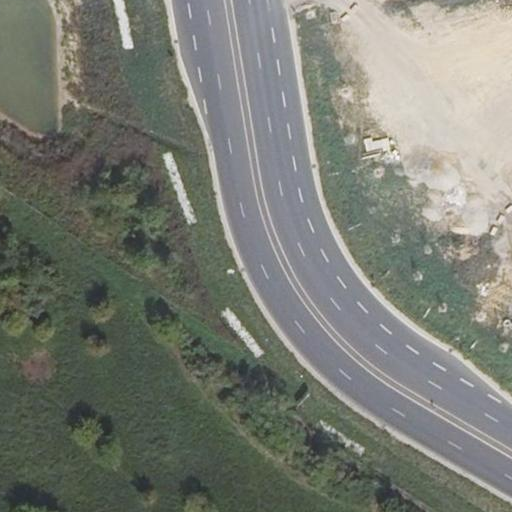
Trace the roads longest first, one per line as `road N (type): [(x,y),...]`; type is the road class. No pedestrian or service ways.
road 1 (primary): [(204,0),(236,187),(257,256),(291,313),(346,376),(511,477)]
road 2 (primary): [(511,431),(405,359),(338,291),(291,198),(256,0)]
